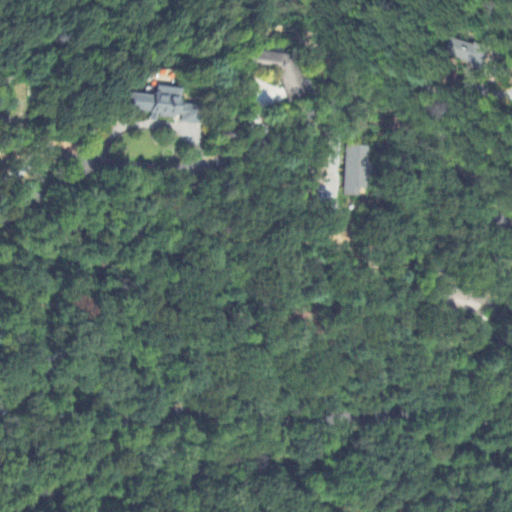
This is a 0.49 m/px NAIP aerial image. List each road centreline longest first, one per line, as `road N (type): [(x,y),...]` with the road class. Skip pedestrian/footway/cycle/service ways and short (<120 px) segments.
road 1 (residential): [(511,218),(457,179),(444,154),(437,102),(404,77),(218,160),(174,167),(85,161),(0,116)]
road 2 (residential): [(511,427),(0,449)]
